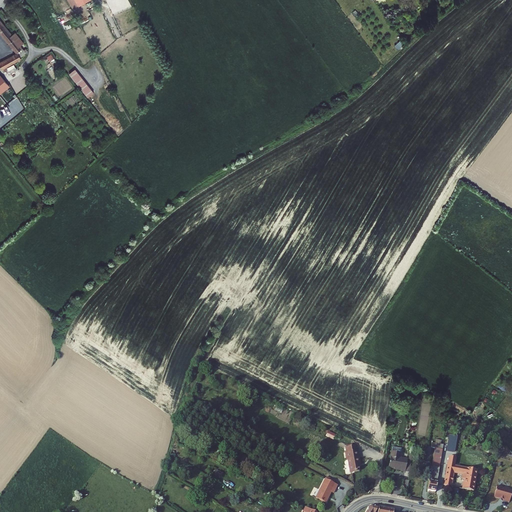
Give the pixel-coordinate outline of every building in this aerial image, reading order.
[(0,32),(0,43),(11,56),(0,62),(0,69),(15,61),(14,59),(21,54),(19,51),(17,53),(13,48),(15,47),(6,36),(4,38),(0,32)] [(87,97),(93,92),(75,69),(69,73),(87,97)] [(60,99),(68,92),(59,79),(50,86),(60,99)] [(24,101),(33,94),(28,88),(19,95),(24,101)] [(357,467),(353,450),(351,450),(350,446),(340,447),(341,460),(343,459),(346,473),(355,471),(354,467),(357,467)] [(431,451),(424,493),(432,494),(439,452),(431,451)] [(398,455),(387,453),(384,470),(397,472),(397,473),(401,474),(403,461),(397,460),(398,455)] [(450,474),(451,468),(444,466),(442,478),(450,479),(450,474)] [(474,471),(459,469),(458,475),(460,476),(459,480),(461,481),(460,491),(470,492),(474,471)] [(335,484),(322,477),(311,498),(323,504),(328,493),(330,494),(335,484)] [(450,479),(442,478),(441,487),(448,489),(450,479)] [(499,493),(492,492),(489,502),(495,504),(496,504),(499,504),(499,505),(499,506),(505,508),(508,496),(501,493),(499,493)]
